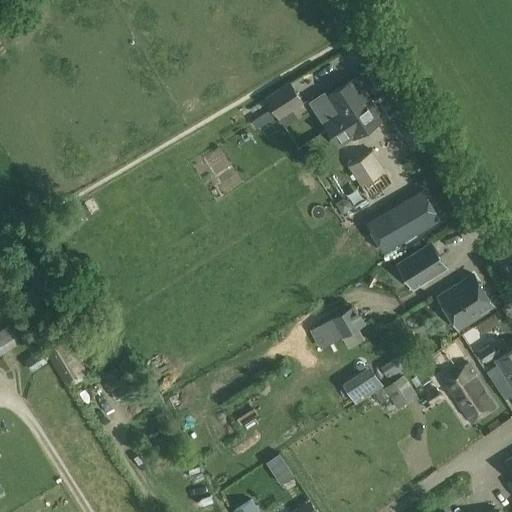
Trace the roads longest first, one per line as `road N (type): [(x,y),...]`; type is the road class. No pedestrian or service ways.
road 1 (unclassified): [(511,256),(348,0)]
road 2 (unclassified): [(398,511),(511,430)]
